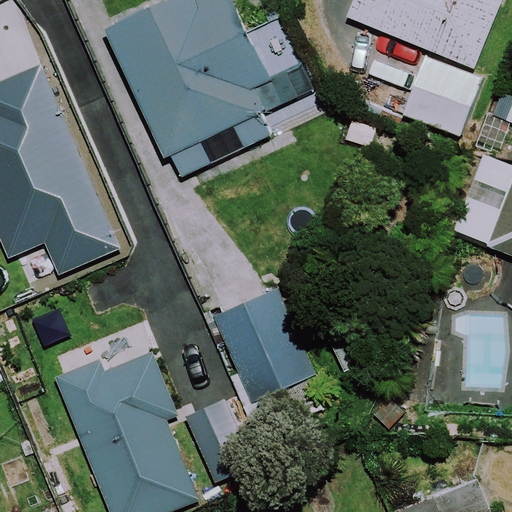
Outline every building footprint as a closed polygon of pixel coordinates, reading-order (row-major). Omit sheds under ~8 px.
[(182,178),(215,163),(262,143),(279,134),(256,87),(306,63),(282,11),(261,21),(250,0),(182,0),(113,33),(182,178)] [(482,72),(511,0),(360,0),(354,18),(435,51),(409,114),(465,138),(492,76),(482,72)] [(511,103),(460,233),(511,253),(511,103)] [(330,398),(282,291),(221,318),(247,376),(234,381),(257,431),(330,398)] [(171,422),(186,416),(161,355),(146,321),(55,359),(119,511),(173,511),(203,500),(171,422)] [(258,468),(227,402),(189,420),(219,486),(258,468)] [(497,511),(484,479),(403,511),(497,511)]
